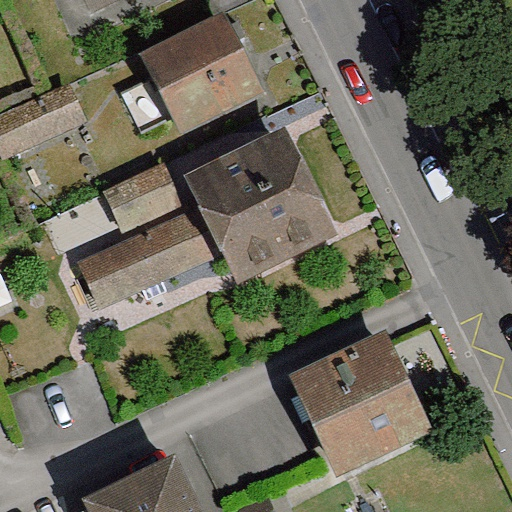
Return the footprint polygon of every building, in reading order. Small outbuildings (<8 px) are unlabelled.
[(86,0),(93,12),(118,0),(86,0)] [(224,15),(141,55),(148,69),(120,83),(145,133),(173,119),(179,133),(262,92),(224,15)] [(66,84),(0,115),(0,156),(0,157),(82,119),(66,84)] [(287,132),(189,178),(198,198),(223,251),(237,281),(335,236),(287,132)] [(161,165),(103,192),(121,231),(179,203),(165,173),(161,165)] [(99,308),(223,251),(198,198),(187,203),(192,211),(79,264),(99,308)] [(299,400),(336,477),(432,432),(393,354),(299,400)] [(86,506),(88,511),(198,511),(175,463),(86,506)]
